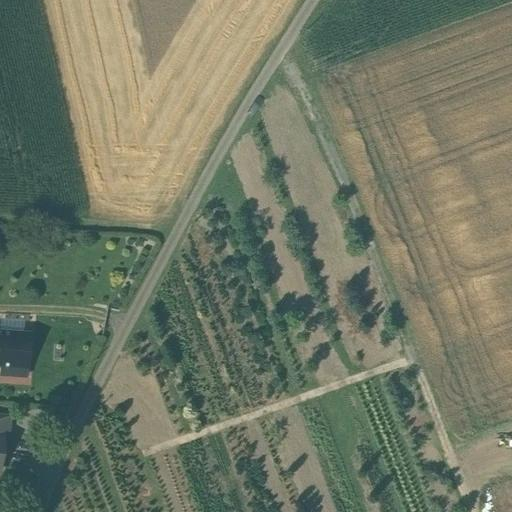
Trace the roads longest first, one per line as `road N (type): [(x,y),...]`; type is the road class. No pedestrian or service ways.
road 1 (residential): [(34,511),(142,291),(311,0)]
road 2 (track): [(464,511),(292,28)]
